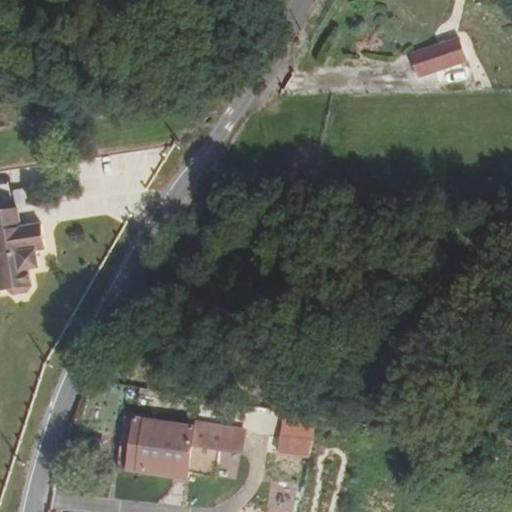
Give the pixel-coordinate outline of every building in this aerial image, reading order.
[(393,56),(400,77),(449,60),(442,39),(393,56)] [(0,210),(0,230),(19,227),(15,208),(0,210)] [(19,227),(0,230),(0,290),(8,290),(13,294),(27,292),(31,286),(28,268),(38,267),(35,250),(45,249),(41,224),(19,227)] [(246,433),(147,419),(147,423),(137,422),(131,470),(190,479),(191,475),(217,479),(220,452),(243,455),(246,433)] [(294,440),(281,437),(278,453),(292,455),(294,440)]
